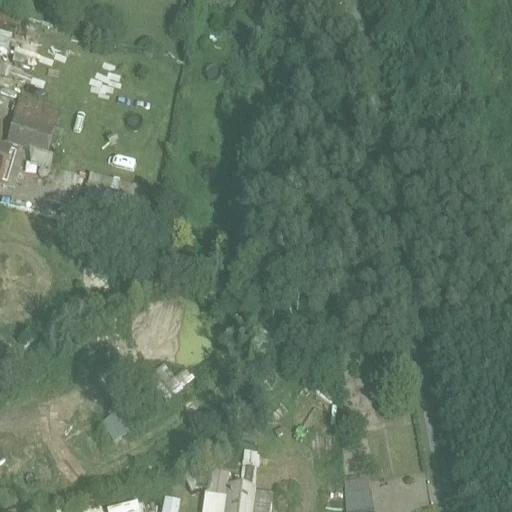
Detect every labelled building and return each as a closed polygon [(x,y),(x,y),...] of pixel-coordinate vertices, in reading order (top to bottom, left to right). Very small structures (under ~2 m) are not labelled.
[(54,131),(6,118),(0,143),(25,150),(26,159),(26,160),(45,165),(47,157),(54,131)] [(144,191),(91,177),(79,225),(132,239),(144,191)] [(10,350),(0,346),(0,363),(6,365),(10,350)] [(162,368),(133,390),(153,415),(181,393),(162,368)] [(120,414),(102,427),(115,445),(133,433),(120,414)] [(344,488),(347,511),(369,511),(375,511),(371,484),(344,488)] [(274,496),(232,490),(228,511),(251,511),(254,494),(273,497),(274,497),(274,496)] [(178,511),(180,504),(165,501),(161,511),(178,511)]
